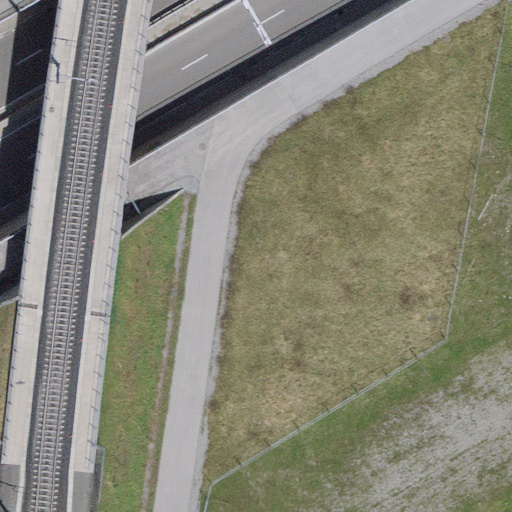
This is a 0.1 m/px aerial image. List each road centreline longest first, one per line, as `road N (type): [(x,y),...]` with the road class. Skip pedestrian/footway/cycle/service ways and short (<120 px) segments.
road 1 (primary): [(0,185),(316,0)]
road 2 (primary): [(144,0),(0,84)]
